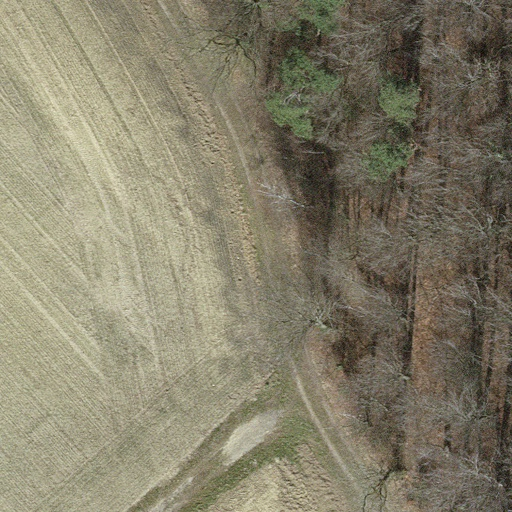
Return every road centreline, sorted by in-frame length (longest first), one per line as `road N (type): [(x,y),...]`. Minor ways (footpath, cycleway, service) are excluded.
road 1 (track): [(165,0),(244,133),(287,329),(312,388),(394,511)]
road 2 (track): [(178,511),(312,388)]
